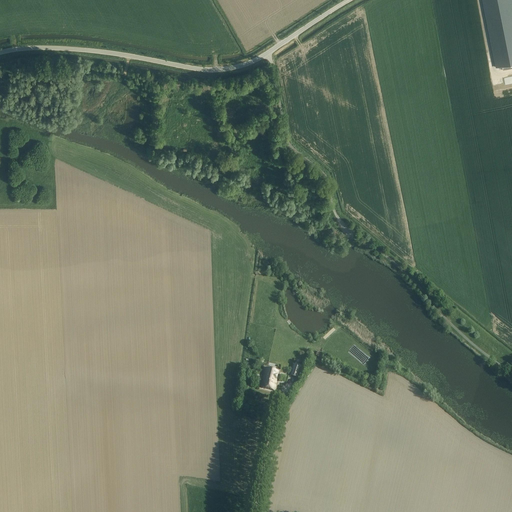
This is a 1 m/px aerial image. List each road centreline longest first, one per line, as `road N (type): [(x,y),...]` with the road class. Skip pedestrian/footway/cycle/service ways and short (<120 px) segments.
road 1 (unclassified): [(0,53),(102,53),(224,71),(268,54)]
road 2 (unclassified): [(356,236),(332,207),(323,173),(286,140),(268,54)]
